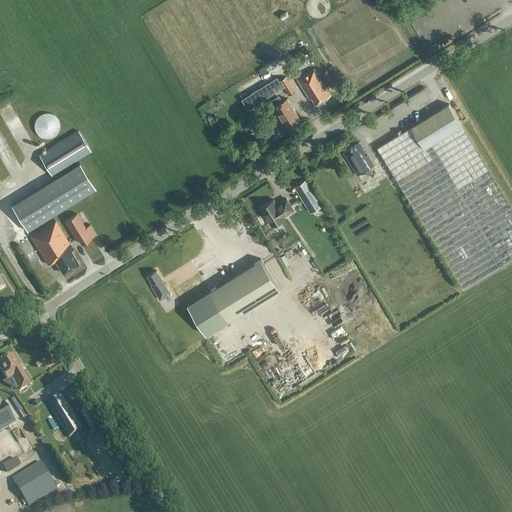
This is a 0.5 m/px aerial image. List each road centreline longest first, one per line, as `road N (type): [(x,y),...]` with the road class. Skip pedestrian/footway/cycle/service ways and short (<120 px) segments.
road 1 (tertiary): [(42,309),(511,19)]
road 2 (unclassified): [(167,511),(42,309)]
